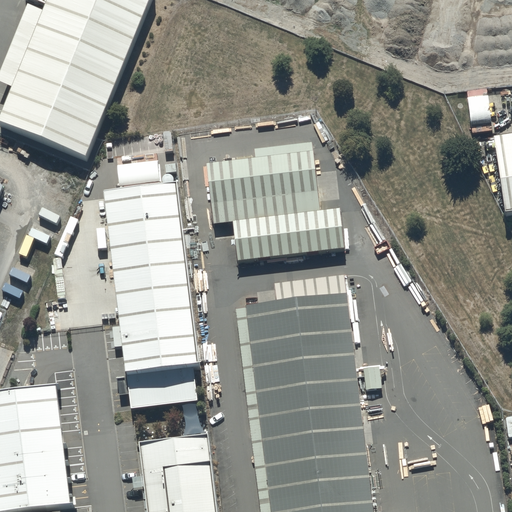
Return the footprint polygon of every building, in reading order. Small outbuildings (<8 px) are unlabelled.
[(91,158),(152,0),(27,0),(26,5),(48,14),(45,20),(29,14),(0,87),(0,90),(14,96),(3,124),(91,158)] [(511,131),(496,134),(505,216),(511,215),(511,131)] [(231,163),(206,166),(213,226),(232,224),(234,241),(217,243),(220,265),(343,250),(338,210),(318,213),(311,154),(253,161),(251,146),(230,148),(231,163)] [(193,393),(168,181),(100,189),(125,401),(193,393)] [(363,511),(338,287),(235,299),(260,511),(363,511)] [(382,389),(380,367),(364,369),(367,391),(382,389)] [(214,511),(205,437),(139,446),(147,511),(214,511)]
